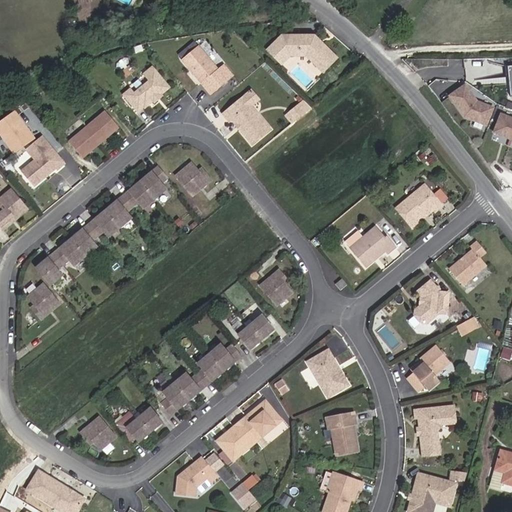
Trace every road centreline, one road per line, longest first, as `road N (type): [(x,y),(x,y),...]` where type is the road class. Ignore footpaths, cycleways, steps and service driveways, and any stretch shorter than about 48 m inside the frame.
road 1 (residential): [(0,341),(12,256),(159,132),(204,134),(301,246),(328,294)]
road 2 (residential): [(340,313),(125,475),(93,471),(24,435),(4,403),(0,348)]
road 3 (residential): [(495,199),(431,115),(311,0)]
road 4 (residential): [(340,313),(385,383),(392,428),(376,511)]
road 5 (residential): [(495,199),(340,313)]
